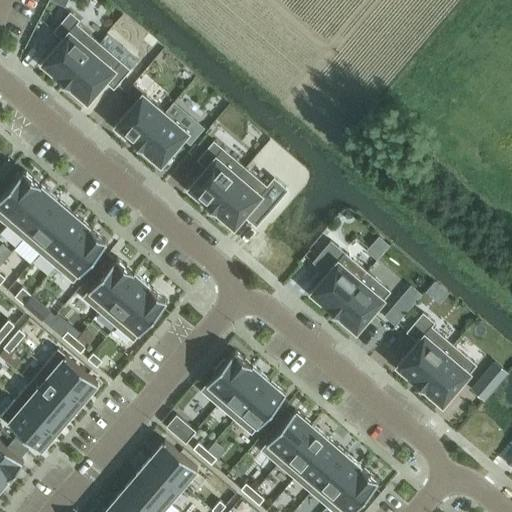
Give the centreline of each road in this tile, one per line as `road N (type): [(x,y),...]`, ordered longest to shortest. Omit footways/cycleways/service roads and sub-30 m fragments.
road 1 (residential): [(244,290),(0,81)]
road 2 (residential): [(244,290),(56,511)]
road 3 (residential): [(448,469),(244,290)]
